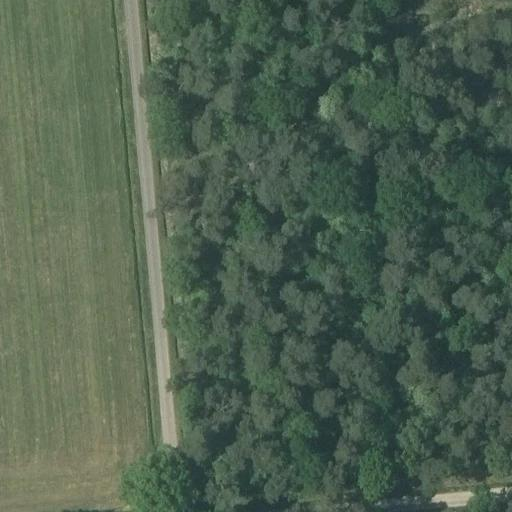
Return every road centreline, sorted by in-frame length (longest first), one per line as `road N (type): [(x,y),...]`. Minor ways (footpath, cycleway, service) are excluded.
road 1 (track): [(172,511),(127,0)]
road 2 (track): [(511,492),(293,511)]
